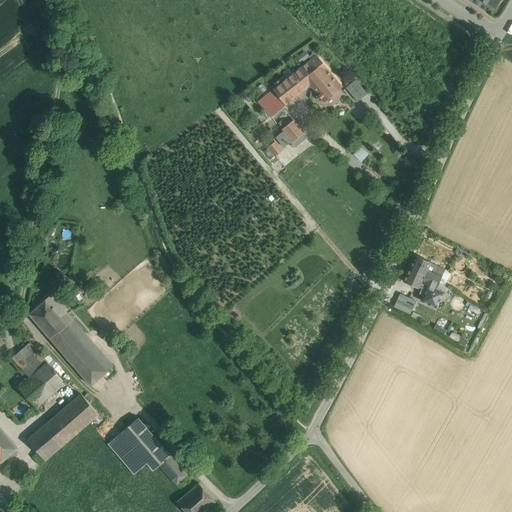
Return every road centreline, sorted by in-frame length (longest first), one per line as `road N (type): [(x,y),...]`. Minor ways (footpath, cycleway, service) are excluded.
road 1 (unknown): [(56,8),(79,12),(98,42),(186,282),(312,432)]
road 2 (unclassified): [(496,38),(312,432)]
